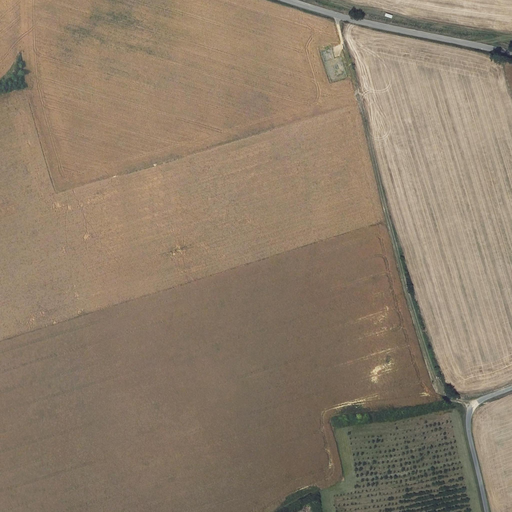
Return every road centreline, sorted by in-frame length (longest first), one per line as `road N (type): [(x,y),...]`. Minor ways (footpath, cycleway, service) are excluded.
road 1 (track): [(470,409),(448,392),(428,357),(334,13)]
road 2 (unclassified): [(290,0),(511,53)]
road 3 (unclassified): [(511,387),(479,400),(468,417),(486,511)]
